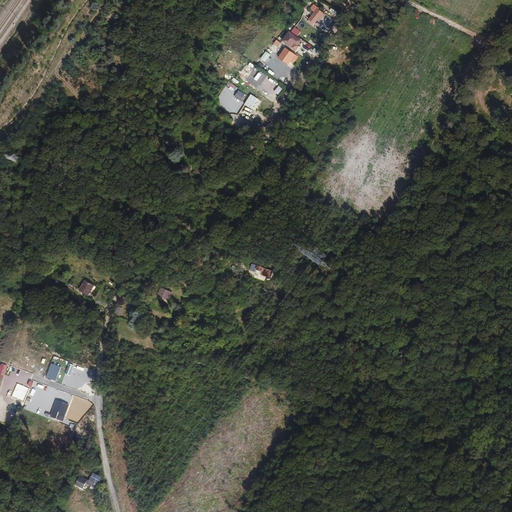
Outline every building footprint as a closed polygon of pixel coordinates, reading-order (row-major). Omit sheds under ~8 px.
[(315,25),(323,13),(317,9),(309,21),(315,25)] [(293,49),(299,39),(290,33),(283,43),(293,49)] [(298,58),(286,49),(279,60),(288,66),(290,63),(293,66),(298,58)] [(269,52),(260,64),(264,67),(273,55),(269,52)] [(290,82),(283,77),(280,81),(287,85),(290,82)] [(273,81),(266,78),(265,79),(262,85),(269,89),(273,81)] [(267,90),(260,86),(256,93),(264,97),(267,90)] [(246,93),(239,90),(235,98),(241,102),(246,93)] [(257,99),(251,96),(246,107),(252,110),(252,109),(257,99)] [(261,101),(257,99),(252,109),(256,111),(261,101)] [(273,105),(264,99),(256,111),(267,114),(273,105)] [(288,146),(279,142),(275,150),(284,154),(288,146)] [(199,167),(194,171),(199,177),(204,174),(199,167)] [(270,276),(271,269),(259,265),(258,271),(264,272),(263,275),(270,276)] [(89,295),(95,285),(86,280),(80,289),(82,290),(89,295)] [(168,299),(172,292),(164,288),(162,294),(166,296),(165,298),(168,299)] [(52,363),(46,377),(56,381),(61,367),(52,363)] [(75,365),(69,363),(65,374),(71,376),(75,365)] [(0,370),(0,374),(5,376),(8,366),(2,364),(0,370)] [(29,389),(18,384),(12,397),(23,402),(29,389)] [(69,404),(56,400),(51,417),(63,421),(69,404)] [(100,487),(105,476),(94,471),(90,479),(80,475),(76,484),(86,488),(88,482),(93,485),(92,487),(93,488),(99,490),(100,488),(100,487)]
